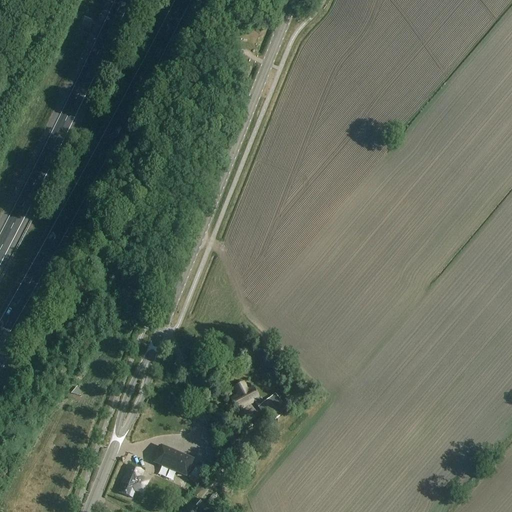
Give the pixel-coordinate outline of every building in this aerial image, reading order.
[(247,390),(244,383),(234,388),(238,395),(231,399),(237,413),(254,403),(258,408),(270,424),(280,416),(277,411),(284,405),(275,394),(262,405),(258,401),(259,400),(253,387),(247,390)] [(296,392),(292,395),(297,401),(301,398),(296,392)] [(249,421),(244,424),(247,429),(252,427),(249,421)] [(236,434),(230,437),(233,444),(239,440),(236,434)] [(184,477),(191,461),(158,447),(151,462),(184,477)] [(132,498),(143,472),(128,466),(124,475),(126,475),(119,493),(132,498)]
